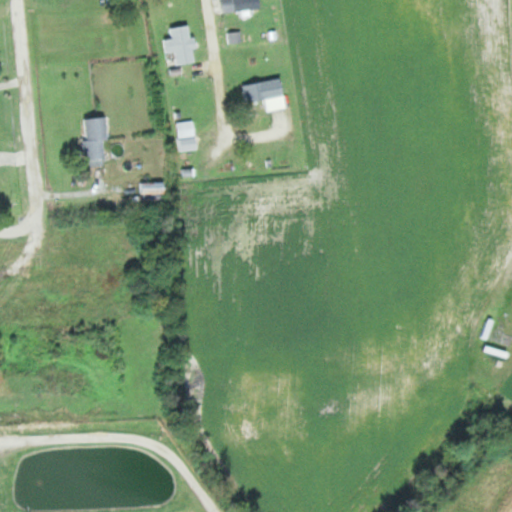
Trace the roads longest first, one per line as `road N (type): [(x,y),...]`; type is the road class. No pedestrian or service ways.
road 1 (residential): [(17,0),(42,214)]
road 2 (residential): [(205,0),(228,143)]
